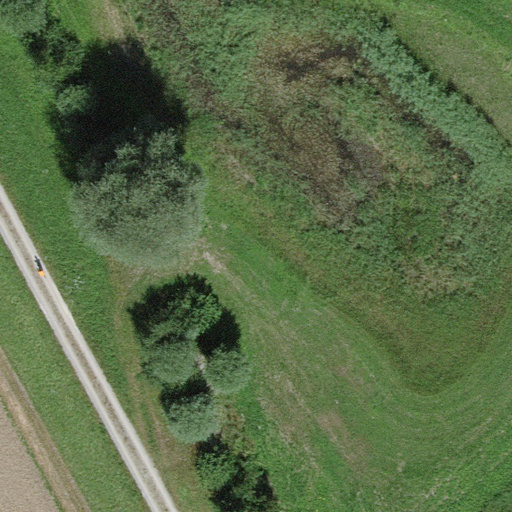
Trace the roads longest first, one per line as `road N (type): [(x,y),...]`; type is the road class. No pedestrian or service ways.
road 1 (track): [(0,216),(158,511)]
road 2 (track): [(0,361),(86,511)]
